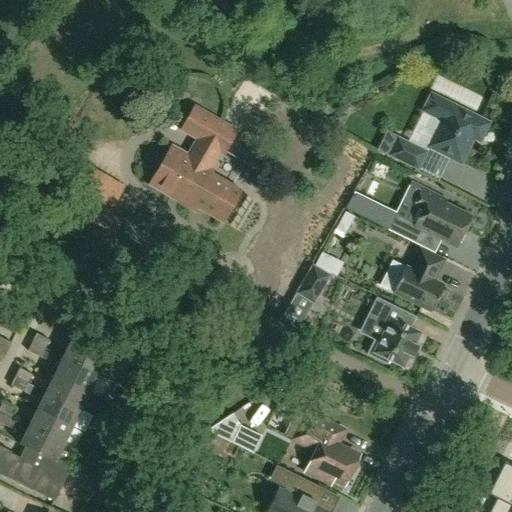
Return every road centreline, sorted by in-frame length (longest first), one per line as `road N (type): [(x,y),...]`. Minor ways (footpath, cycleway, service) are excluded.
road 1 (tertiary): [(381,511),(453,365)]
road 2 (tertiary): [(453,365),(511,235)]
